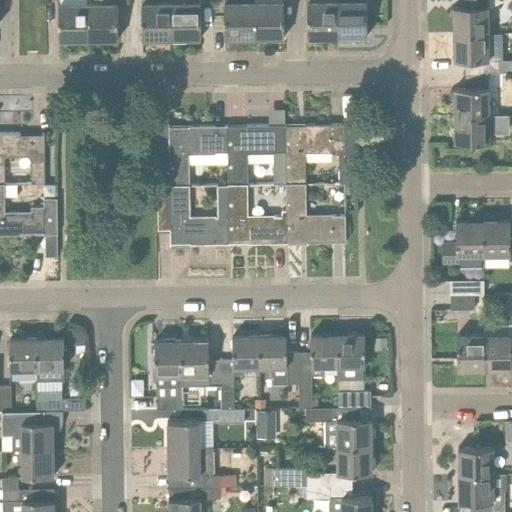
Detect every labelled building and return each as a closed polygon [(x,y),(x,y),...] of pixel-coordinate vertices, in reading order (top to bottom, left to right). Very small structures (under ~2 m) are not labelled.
[(102,0),(102,4),(87,4),(87,39),(103,38),(103,40),(118,39),(117,3),(116,0),(102,0)] [(140,0),(140,2),(141,2),(142,39),(156,39),(156,38),(170,38),(170,2),(155,2),(155,0),(140,0)] [(224,0),(224,2),(225,38),(240,38),(240,36),(254,36),(254,1),(253,0),(224,0)] [(308,32),(308,37),(322,37),(322,36),(337,36),(336,1),(336,0),(315,0),(316,1),(308,1),(308,32)] [(464,0),(465,6),(453,6),(454,18),(455,18),(455,33),(488,33),(487,0),(464,0)] [(282,1),(254,1),(254,36),(269,36),(269,38),(284,38),(284,1),(282,1)] [(366,1),(336,1),(337,36),(352,35),(352,37),(367,37),(366,1)] [(200,2),(170,2),(170,38),(186,37),(186,39),(201,38),(200,2)] [(87,4),(58,4),(59,40),(74,40),(74,39),(87,39),(87,4)] [(454,48),(454,60),(465,60),(465,73),(488,73),(499,73),(499,60),(488,60),(488,33),(455,33),(456,48),(454,48)] [(465,88),(454,88),(454,100),(456,100),(456,115),(488,115),(488,73),(465,73),(465,88)] [(455,131),(455,142),(489,142),(489,132),(507,131),(507,115),(488,115),(456,115),(456,130),(455,131)] [(286,125),(284,125),(285,185),(305,185),(305,183),(305,153),(339,152),(339,183),(357,183),(356,124),(342,124),(329,124),(304,124),(304,125),(298,125),(286,125)] [(188,127),(168,127),(169,139),(169,185),(189,185),(189,154),(215,153),(215,152),(226,152),(227,152),(227,125),(188,126),(188,127)] [(227,152),(226,152),(226,185),(227,185),(247,185),(246,163),(246,153),(273,153),(273,163),(274,185),(285,185),(284,125),(273,125),(269,125),(246,125),(246,126),(227,126),(227,125),(227,152)] [(0,184),(3,184),(3,157),(30,157),(30,184),(45,184),(44,135),(33,135),(20,135),(20,133),(0,133),(0,184)] [(3,184),(0,184),(0,234),(21,234),(21,233),(31,233),(43,232),(43,234),(45,234),(56,234),(57,234),(57,198),(43,198),(43,207),(30,206),(30,212),(4,212),(3,184)] [(345,184),(345,194),(354,194),(354,185),(345,184)] [(169,185),(157,185),(157,217),(158,229),(170,229),(170,243),(190,243),(190,244),(217,244),(228,244),(227,185),(226,185),(217,185),(217,215),(190,215),(189,185),(169,185)] [(247,185),(227,185),(228,244),(229,244),(229,243),(248,243),(275,243),(285,243),(286,243),(286,210),(285,210),(280,210),(281,216),(275,216),(275,214),(248,215),(247,185)] [(285,199),(285,210),(286,210),(286,243),(288,243),(288,242),(306,241),(306,243),(331,242),(344,242),(346,242),(345,215),(332,216),(332,214),(306,214),(305,185),(285,185),(285,199)] [(456,242),(443,242),(443,262),(458,262),(458,255),(483,254),(483,222),(467,222),(467,220),(456,220),(456,242)] [(498,222),(483,222),(483,254),(511,254),(511,231),(510,231),(510,220),(498,220),(498,222)] [(474,280),(450,280),(450,283),(450,296),(474,296),(484,295),(483,280),(474,280)] [(474,296),(450,296),(450,309),(474,309),(484,309),(484,295),(474,296)] [(337,365),(337,379),(363,379),(363,365),(365,364),(364,334),(337,335),(337,365)] [(484,334),(457,335),(457,369),(469,369),(469,367),(484,367),(484,334)] [(511,334),(484,334),(484,367),(499,367),(499,369),(511,368),(511,358),(511,357),(511,334)] [(286,335),(259,336),(259,368),(272,368),(272,383),(286,384),(298,384),(299,384),(298,352),(286,352),(286,335)] [(311,351),(298,352),(299,384),(298,384),(299,408),(306,408),(312,408),(311,376),(323,376),(323,365),(337,365),(337,335),(311,335),(311,351)] [(233,359),(220,359),(221,409),(234,408),(233,368),(259,368),(259,336),(232,336),(233,359)] [(388,337),(375,337),(375,349),(388,349),(388,337)] [(36,338),(9,339),(10,370),(36,370),(36,338)] [(36,370),(35,381),(64,381),(63,338),(36,338),(36,370)] [(181,341),(154,341),(154,375),(156,375),(157,409),(182,409),(182,396),(168,396),(169,386),(181,386),(181,341)] [(208,341),(181,341),(181,386),(208,386),(208,409),(221,409),(220,359),(208,359),(208,341)] [(9,386),(0,385),(0,411),(0,412),(9,411),(9,386)] [(338,390),(338,407),(370,407),(370,396),(370,390),(338,390)] [(62,397),(36,398),(36,411),(44,411),(62,410),(62,397)] [(306,408),(305,421),(324,421),(331,421),(331,407),(312,408),(306,408)] [(208,409),(202,409),(203,423),(244,423),(244,408),(234,408),(221,409),(208,409)] [(0,412),(0,424),(1,424),(1,435),(12,435),(12,450),(21,450),(53,450),(53,432),(53,422),(44,422),(44,411),(36,411),(16,411),(9,411),(0,412)] [(256,411),(256,438),(274,438),(274,411),(256,411)] [(331,421),(324,421),(325,447),(336,446),(371,446),(371,419),(335,419),(335,421),(331,421)] [(200,420),(167,421),(167,448),(200,448),(200,420)] [(309,469),(276,470),(276,486),(288,486),(352,485),(351,473),(372,473),(371,446),(336,446),(336,473),(309,473),(309,469)] [(200,448),(167,448),(167,449),(168,475),(203,475),(203,487),(220,487),(220,475),(213,475),(213,447),(200,448)] [(458,447),(458,459),(460,459),(460,474),(492,474),(492,447),(458,447)] [(53,450),(21,450),(22,477),(53,476),(53,450)] [(459,489),(459,501),(468,501),(468,511),(504,511),(504,489),(492,489),(492,474),(460,474),(460,489),(459,489)] [(17,477),(0,478),(1,478),(1,489),(17,489),(17,477)] [(288,486),(288,498),(306,498),(306,499),(329,498),(329,511),(371,511),(372,497),(352,497),(352,485),(288,486)] [(220,487),(203,487),(203,499),(220,498),(220,495),(220,487)] [(17,489),(1,489),(1,500),(17,500),(17,489)] [(200,511),(201,499),(168,499),(168,511),(200,511)] [(53,500),(21,500),(21,511),(54,511),(54,500),(53,500)]
